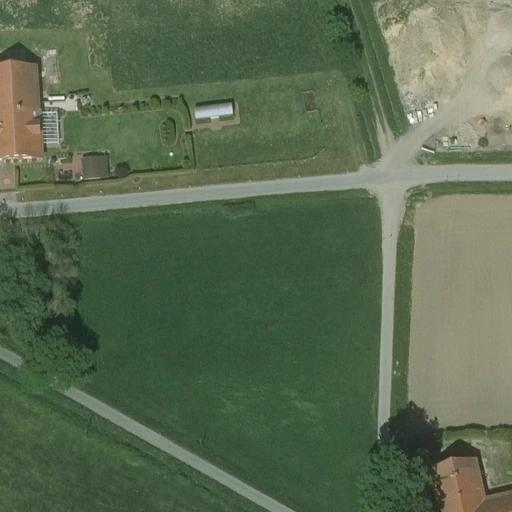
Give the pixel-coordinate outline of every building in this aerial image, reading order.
[(0,70),(0,116),(38,115),(36,68),(0,70)] [(0,162),(40,161),(38,115),(0,116),(0,162)] [(87,156),(88,178),(113,177),(112,155),(87,156)] [(430,473),(438,511),(486,511),(485,504),(475,463),(430,473)] [(511,511),(511,497),(485,504),(486,511),(511,511)]
